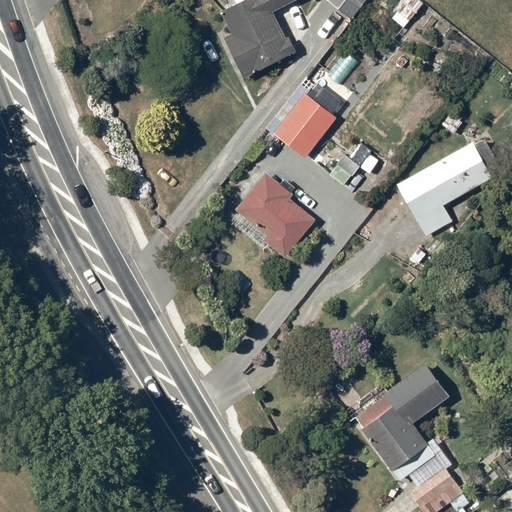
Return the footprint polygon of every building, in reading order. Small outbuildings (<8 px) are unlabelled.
[(225,37),(246,78),(298,51),(291,36),(288,38),(274,11),(295,0),(237,0),(239,3),(222,11),(233,33),(225,37)] [(363,0),(328,0),(350,17),(363,0)] [(275,132),(306,157),(338,117),(307,93),(275,132)] [(475,142),(399,182),(428,236),(454,222),(446,205),(494,178),(475,142)] [(267,172),(237,208),(269,235),(266,240),(287,257),(317,219),(291,198),(295,194),(267,172)] [(355,417),(402,479),(436,455),(414,424),(452,396),(427,363),(355,417)]
